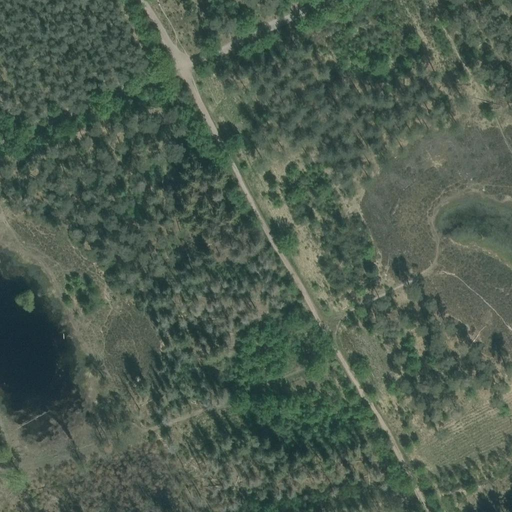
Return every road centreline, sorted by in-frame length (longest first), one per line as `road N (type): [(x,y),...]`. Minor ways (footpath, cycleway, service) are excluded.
road 1 (track): [(430,511),(177,69)]
road 2 (track): [(177,69),(0,144)]
road 3 (track): [(325,0),(177,69)]
